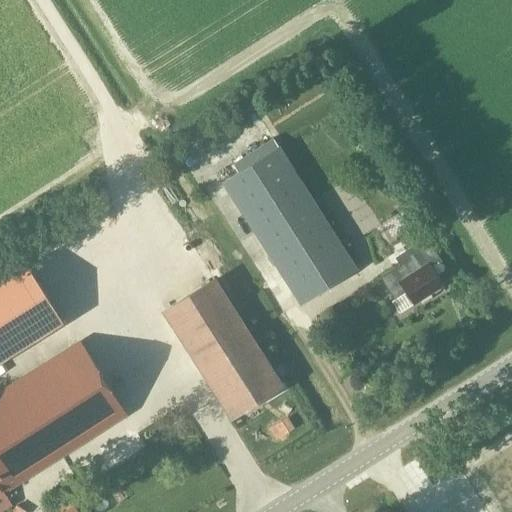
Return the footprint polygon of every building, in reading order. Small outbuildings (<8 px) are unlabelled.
[(355,269),(277,147),(250,105),(210,130),(237,172),(222,182),(299,304),(355,269)] [(405,292),(413,305),(439,288),(426,269),(437,262),(422,240),(394,258),(398,265),(376,279),(390,302),(405,292)] [(0,278),(0,358),(59,320),(22,264),(20,265),(15,257),(0,266),(5,275),(0,278)] [(162,311),(228,412),(279,379),(213,277),(162,311)] [(124,412),(77,340),(0,390),(0,487),(1,487),(3,491),(124,412)] [(280,377),(286,373),(280,364),(275,368),(280,377)]
